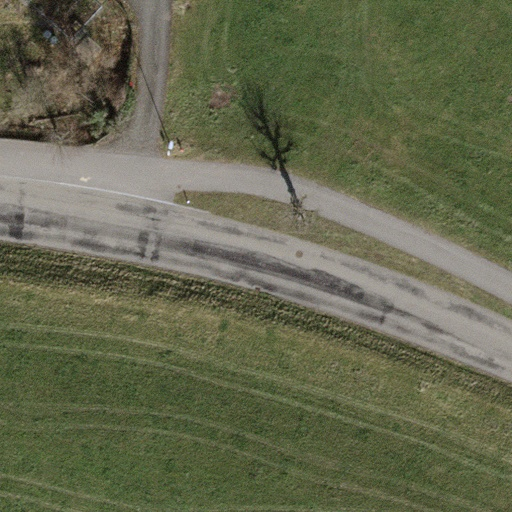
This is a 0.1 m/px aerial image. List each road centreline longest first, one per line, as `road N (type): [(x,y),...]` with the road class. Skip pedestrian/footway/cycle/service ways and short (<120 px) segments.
road 1 (tertiary): [(511,355),(268,264),(0,208)]
road 2 (track): [(123,231),(157,0)]
